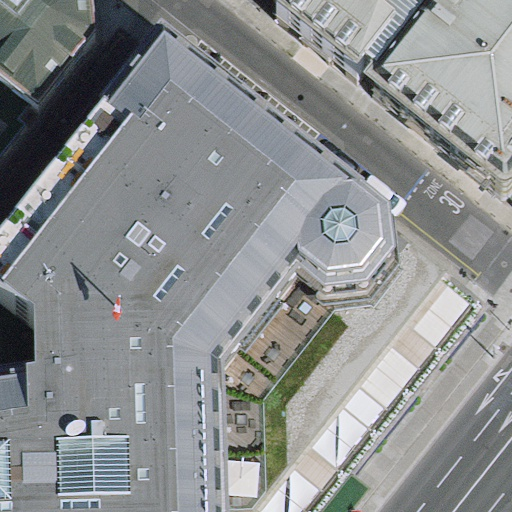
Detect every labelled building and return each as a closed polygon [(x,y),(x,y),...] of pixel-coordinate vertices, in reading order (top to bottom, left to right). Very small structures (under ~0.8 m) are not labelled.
[(0,0),(0,91),(31,116),(42,122),(98,51),(94,26),(91,4),(86,0),(0,0)] [(365,78),(382,92),(454,0),(275,0),(277,11),(286,18),(280,25),(358,87),(365,78)] [(511,0),(454,0),(382,92),(376,100),(432,144),(507,203),(511,197),(511,0)] [(0,511),(362,511),(375,497),(357,482),(487,315),(398,246),(397,235),(161,51),(98,130),(0,254),(0,315),(36,341),(37,392),(0,397),(0,511)] [(31,116),(0,91),(0,172),(26,140),(16,131),(31,116)] [(0,397),(37,392),(36,341),(0,315),(0,397)]
